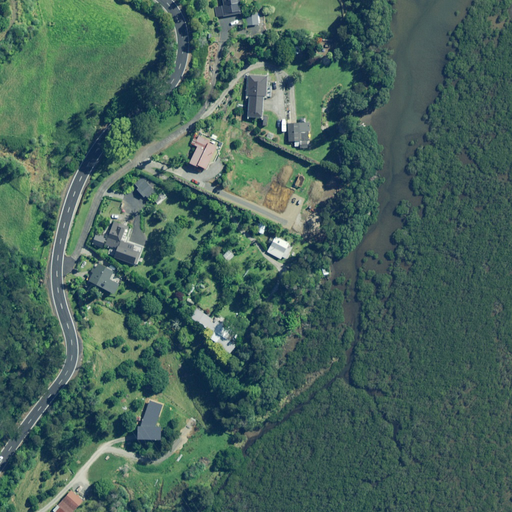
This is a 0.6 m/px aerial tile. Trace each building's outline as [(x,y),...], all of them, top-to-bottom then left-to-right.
[(217,17),(243,12),(240,0),(223,0),(225,4),(215,6),(217,17)] [(245,25),(259,24),(258,12),(243,13),(245,25)] [(271,87),(266,86),(267,76),(248,75),(247,95),(250,95),(248,116),(262,117),(263,96),(270,97),(271,87)] [(288,141),(301,141),(300,131),(300,123),(288,124),(288,141)] [(217,146),(209,142),(211,139),(200,134),(195,145),(197,147),(190,163),(197,167),(198,165),(206,169),(217,146)] [(301,187),(305,177),(299,175),(295,185),(301,187)] [(124,242),(129,227),(114,221),(105,244),(117,249),(114,257),(133,264),(138,252),(133,250),(134,246),(124,242)] [(264,234),(267,224),(259,222),(256,231),(264,234)] [(102,247),(105,239),(96,235),(92,244),(102,247)] [(275,236),(274,238),(271,237),(268,244),(270,245),(267,252),(280,259),(282,256),(286,258),(290,249),(287,248),(289,243),(275,236)] [(228,263),(235,255),(228,249),(221,257),(228,263)] [(112,280),(116,273),(97,264),(89,281),(114,294),(119,284),(112,280)] [(210,331),(212,328),(215,324),(212,322),(216,317),(197,303),(189,315),(210,331)] [(235,332),(218,320),(215,324),(212,328),(220,335),(215,342),(231,354),(238,345),(230,339),(235,332)] [(53,511),(72,511),(83,501),(71,490),(53,511)]
